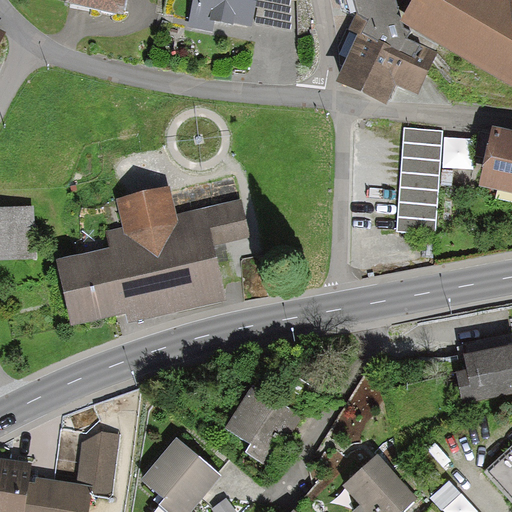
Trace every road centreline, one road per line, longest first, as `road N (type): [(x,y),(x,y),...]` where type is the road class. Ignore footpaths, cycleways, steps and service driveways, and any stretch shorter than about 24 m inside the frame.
road 1 (tertiary): [(3,415),(146,353),(223,329),(337,309)]
road 2 (residential): [(326,100),(197,88),(36,44)]
road 3 (residential): [(343,107),(337,309)]
road 4 (residential): [(511,121),(343,107)]
road 5 (residential): [(372,347),(286,478)]
road 6 (tertiary): [(375,302),(511,277)]
